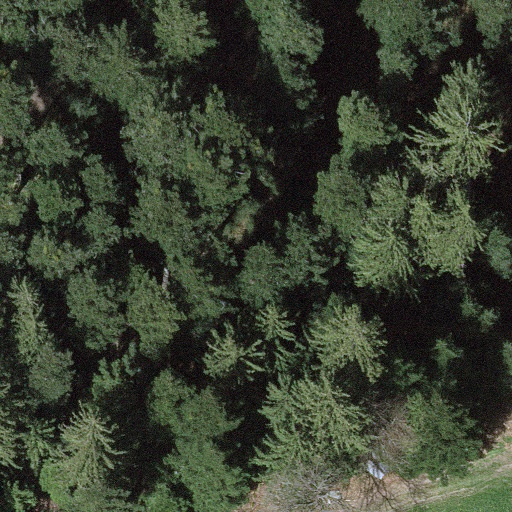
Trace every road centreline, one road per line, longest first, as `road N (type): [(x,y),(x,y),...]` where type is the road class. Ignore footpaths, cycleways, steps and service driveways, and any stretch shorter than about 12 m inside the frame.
road 1 (track): [(0,126),(58,85),(218,0)]
road 2 (track): [(370,511),(511,471)]
